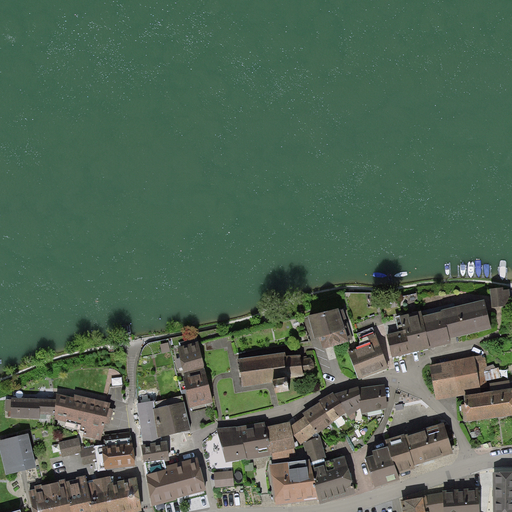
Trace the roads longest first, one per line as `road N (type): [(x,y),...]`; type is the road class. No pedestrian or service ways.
road 1 (residential): [(214,511),(198,442),(211,428),(400,374)]
road 2 (residential): [(471,465),(333,511)]
